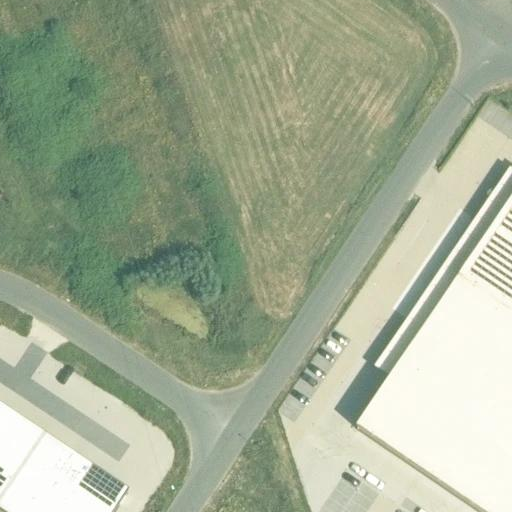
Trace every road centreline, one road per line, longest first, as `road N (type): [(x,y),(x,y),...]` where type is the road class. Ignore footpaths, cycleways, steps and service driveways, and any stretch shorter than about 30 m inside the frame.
road 1 (unclassified): [(235,434),(502,36)]
road 2 (unclassified): [(235,434),(0,288)]
